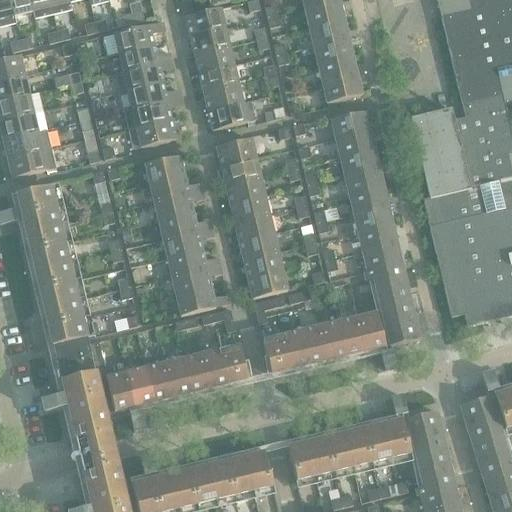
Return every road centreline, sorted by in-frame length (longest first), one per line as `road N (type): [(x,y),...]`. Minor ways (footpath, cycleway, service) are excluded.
road 1 (residential): [(267,419),(159,0)]
road 2 (residential): [(446,375),(355,0)]
road 3 (residential): [(24,480),(267,419)]
road 4 (residential): [(267,419),(446,375)]
road 5 (residential): [(446,375),(480,511)]
